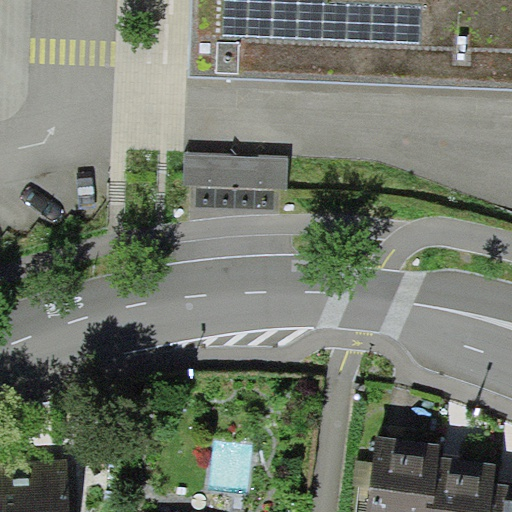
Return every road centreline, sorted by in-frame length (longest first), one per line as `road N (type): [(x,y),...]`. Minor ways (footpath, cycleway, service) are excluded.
road 1 (residential): [(366,303),(235,292),(60,329),(0,359)]
road 2 (residential): [(366,303),(334,397),(320,511)]
road 3 (residential): [(366,303),(511,360)]
road 4 (residential): [(511,313),(366,303)]
